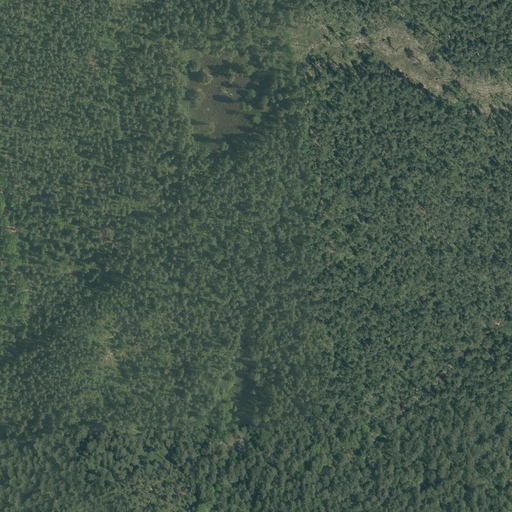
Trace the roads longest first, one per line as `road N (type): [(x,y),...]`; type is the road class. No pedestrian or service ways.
road 1 (track): [(166,0),(200,511)]
road 2 (track): [(325,511),(324,476),(511,310)]
